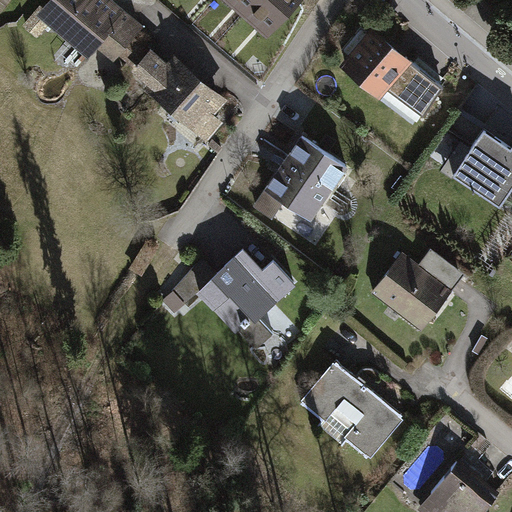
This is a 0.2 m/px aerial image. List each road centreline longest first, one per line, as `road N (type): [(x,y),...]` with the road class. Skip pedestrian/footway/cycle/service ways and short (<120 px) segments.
road 1 (track): [(29,511),(76,411),(171,247)]
road 2 (residential): [(337,0),(171,247)]
road 3 (residential): [(402,0),(511,93)]
